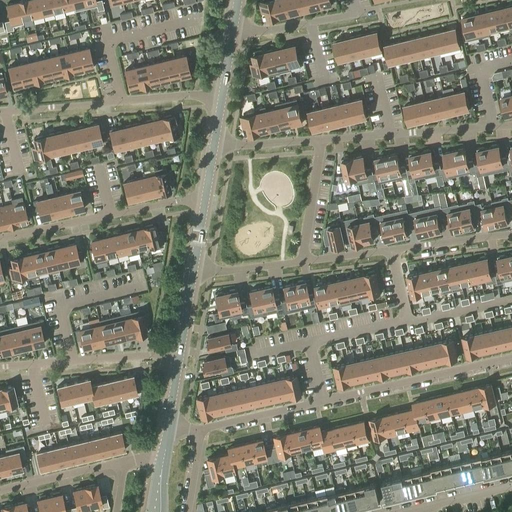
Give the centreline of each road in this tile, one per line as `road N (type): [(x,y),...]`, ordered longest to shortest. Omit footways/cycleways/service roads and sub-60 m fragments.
road 1 (residential): [(193,268),(511,237)]
road 2 (residential): [(201,429),(511,358)]
road 3 (residential): [(213,146),(511,124)]
road 4 (residential): [(0,112),(221,98)]
road 5 (residential): [(204,202),(182,199),(0,238)]
road 6 (residential): [(0,367),(179,353)]
road 7 (residential): [(356,14),(232,31)]
road 8 (residential): [(121,462),(0,492)]
